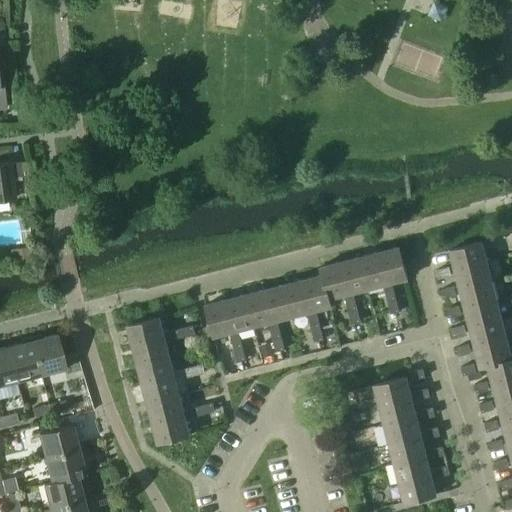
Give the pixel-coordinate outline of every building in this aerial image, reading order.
[(0,200),(14,198),(9,163),(0,163),(0,200)] [(449,250),(454,270),(486,261),(481,241),(449,250)] [(399,247),(379,252),(387,284),(391,283),(407,278),(399,247)] [(379,252),(359,257),(367,289),(383,285),(384,289),(388,288),(387,284),(379,252)] [(359,257),(340,262),(348,294),(349,298),(353,297),(352,293),(367,289),(359,257)] [(454,270),(459,289),(491,281),(486,261),(454,270)] [(340,262),(320,267),(322,275),(322,274),(328,299),(329,298),(344,295),(348,294),(340,262)] [(436,270),(438,278),(450,275),(448,267),(436,270)] [(322,275),(303,279),(311,311),(331,306),(329,298),(328,299),(322,274),(322,275)] [(303,279),(283,284),(292,316),(307,312),(311,311),(303,279)] [(459,289),(464,308),(496,300),(491,281),(459,289)] [(283,284),(264,289),(272,321),(274,326),(278,325),(277,320),(292,316),(283,284)] [(441,289),(443,298),(455,295),(453,286),(441,289)] [(388,288),(384,289),(387,302),(396,299),(392,287),(388,288)] [(264,289),(245,294),(253,326),(268,322),(270,327),(274,326),(272,321),(264,289)] [(245,294),(225,299),(234,331),(238,330),(253,326),(245,294)] [(345,299),(348,312),(356,309),(353,297),(349,298),(345,299)] [(225,299),(205,305),(213,336),(230,332),(231,337),(235,336),(234,331),(225,299)] [(396,299),(387,302),(390,314),(399,312),(396,299)] [(464,308),(469,328),(501,320),(496,300),(464,308)] [(446,309),(448,317),(460,314),(458,305),(446,309)] [(356,309),(348,312),(351,324),(360,322),(356,309)] [(317,315),(308,317),(311,329),(320,327),(317,315)] [(159,317),(127,325),(132,345),(164,337),(169,336),(168,331),(163,333),(159,317)] [(469,328),(474,347),(506,339),(501,320),(469,328)] [(192,325),(180,328),(182,337),(194,334),(192,325)] [(274,326),(270,327),(273,339),(281,337),(278,325),(274,326)] [(451,328),(453,336),(465,333),(463,325),(451,328)] [(320,327),(311,329),(315,342),(323,339),(320,327)] [(180,328),(168,331),(169,336),(170,340),(182,337),(180,328)] [(31,341),(40,374),(65,368),(56,334),(31,341)] [(235,336),(231,337),(234,349),(243,347),(239,335),(235,336)] [(164,337),(132,345),(137,364),(169,356),(164,337)] [(281,337),(273,339),(276,351),(284,349),(281,337)] [(480,367),(487,365),(511,358),(506,339),(474,347),(480,367)] [(7,347),(15,381),(40,374),(31,341),(7,347)] [(456,347),(458,356),(470,353),(468,344),(456,347)] [(0,348),(0,384),(15,381),(7,347),(0,348)] [(243,347),(234,349),(237,361),(246,359),(243,347)] [(169,356),(137,364),(142,384),(174,376),(179,374),(178,370),(173,371),(169,356)] [(487,365),(492,384),(511,378),(511,357),(511,358),(487,365)] [(461,367),(463,375),(475,372),(473,363),(461,367)] [(202,364),(190,367),(192,376),(204,372),(202,364)] [(190,367),(178,370),(179,374),(180,379),(192,376),(190,367)] [(409,372),(412,380),(424,377),(422,368),(409,372)] [(174,376),(142,384),(147,403),(179,395),(175,380),(180,379),(179,374),(174,376)] [(374,385),(379,405),(411,397),(405,376),(374,385)] [(511,378),(492,384),(497,404),(511,399),(511,378)] [(474,384),(476,393),(488,390),(486,381),(474,384)] [(414,391),(417,399),(429,396),(427,388),(414,391)] [(179,395),(147,403),(152,423),(184,414),(189,413),(188,409),(183,410),(179,395)] [(379,405),(384,424),(416,416),(411,397),(379,405)] [(511,399),(497,404),(502,423),(511,420),(511,399)] [(47,404),(50,413),(66,409),(64,400),(47,404)] [(479,404),(481,412),(493,409),(491,400),(479,404)] [(212,403),(200,406),(202,414),(214,411),(212,403)] [(31,409),(34,417),(50,413),(47,404),(31,409)] [(200,406),(188,409),(189,413),(190,417),(202,414),(200,406)] [(419,410),(422,419),(434,416),(432,407),(419,410)] [(15,413),(0,416),(0,422),(1,426),(17,421),(15,413)] [(184,414),(152,423),(157,443),(189,434),(185,419),(190,417),(189,413),(184,414)] [(384,424),(389,443),(421,435),(416,416),(384,424)] [(484,423),(486,432),(499,428),(496,420),(484,423)] [(511,420),(502,423),(507,442),(511,440),(511,420)] [(37,433),(44,458),(77,449),(71,424),(37,433)] [(424,430),(427,438),(439,435),(437,426),(424,430)] [(389,443),(394,463),(426,455),(421,435),(389,443)] [(489,442),(491,451),(504,448),(501,439),(489,442)] [(429,449),(431,458),(444,454),(442,446),(429,449)] [(44,458),(50,482),(76,476),(84,474),(77,449),(44,458)] [(394,463),(399,482),(431,474),(426,455),(394,463)] [(494,462),(496,470),(509,467),(506,459),(494,462)] [(434,468),(436,477),(449,474),(447,465),(434,468)] [(399,482),(404,502),(436,494),(431,474),(399,482)] [(42,484),(48,509),(82,500),(76,476),(50,482),(42,484)] [(499,481),(501,490),(511,486),(511,479),(511,478),(499,481)] [(48,509),(49,511),(85,511),(82,500),(48,509)]
